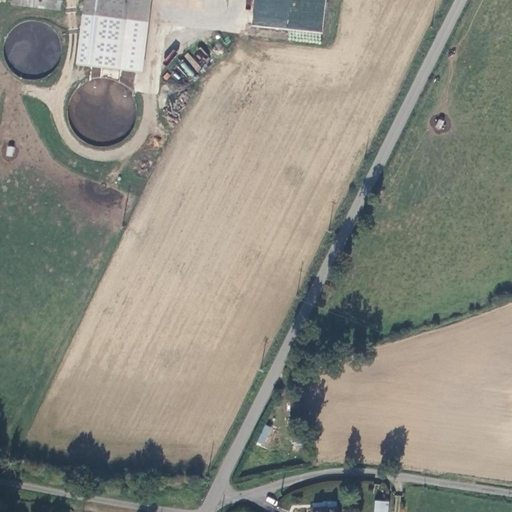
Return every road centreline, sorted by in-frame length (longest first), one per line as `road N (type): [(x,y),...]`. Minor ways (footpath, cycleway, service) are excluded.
road 1 (tertiary): [(460,0),(212,496)]
road 2 (unclassified): [(212,496),(351,469),(511,491)]
road 3 (track): [(177,511),(0,481)]
